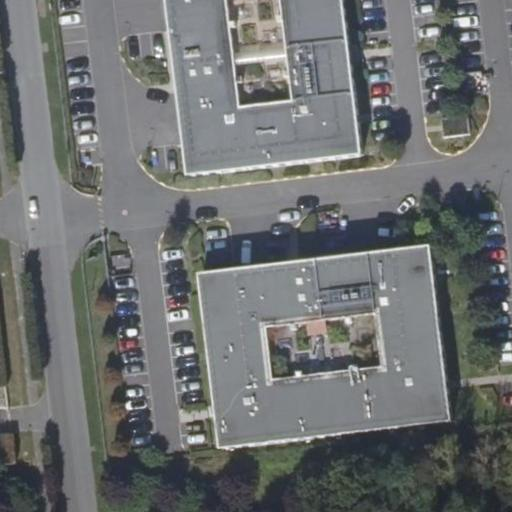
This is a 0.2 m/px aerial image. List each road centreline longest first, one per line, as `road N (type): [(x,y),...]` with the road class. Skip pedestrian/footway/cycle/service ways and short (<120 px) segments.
road 1 (unclassified): [(124,213),(509,172)]
road 2 (unclassified): [(44,224),(73,466)]
road 3 (unclassified): [(18,0),(44,224)]
road 4 (unclassified): [(100,0),(124,213)]
road 5 (unclassified): [(490,0),(509,172)]
